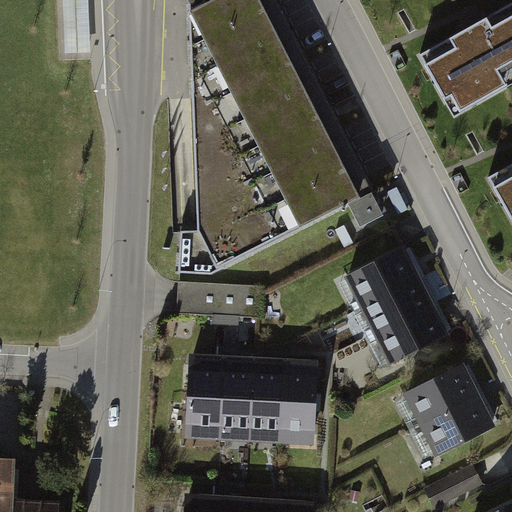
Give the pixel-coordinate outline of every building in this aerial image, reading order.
[(65,0),(69,55),(95,54),(92,0),(65,0)] [(189,0),(192,223),(176,224),(177,270),(212,269),(347,200),(359,225),(387,211),(278,0),(189,0)] [(511,0),(506,0),(421,48),(455,108),(511,76),(511,0)] [(511,159),(489,172),(511,212),(511,159)] [(343,267),(355,294),(422,263),(409,236),(343,267)] [(437,296),(422,263),(355,294),(370,327),(437,296)] [(182,313),(260,315),(261,285),(182,283),(182,313)] [(450,324),(437,296),(370,327),(384,355),(450,324)] [(185,442),(225,444),(232,345),(191,343),(185,442)] [(225,444),(259,446),(267,347),(232,345),(225,444)] [(259,446),(290,448),(298,350),(267,347),(259,446)] [(328,352),(298,350),(290,448),(319,451),(328,352)] [(403,386),(420,420),(484,389),(467,354),(403,386)] [(501,424),(484,389),(420,420),(438,456),(501,424)] [(0,511),(63,511),(64,500),(22,497),(23,473),(19,473),(19,456),(0,455),(0,511)] [(437,508),(486,486),(477,465),(428,487),(437,508)] [(184,511),(221,511),(223,487),(186,485),(184,511)] [(221,511),(255,511),(257,489),(223,487),(221,511)] [(255,511),(284,511),(286,491),(257,489),(255,511)] [(314,511),(315,493),(286,491),(284,511),(314,511)] [(511,511),(511,494),(473,511),(511,511)]
